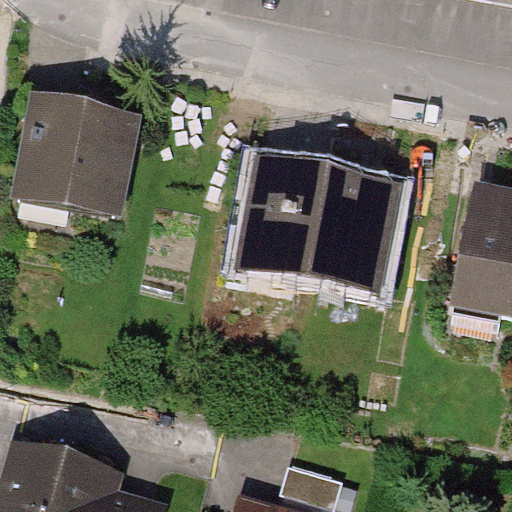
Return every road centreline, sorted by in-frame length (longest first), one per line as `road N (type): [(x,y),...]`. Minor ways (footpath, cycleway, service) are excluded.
road 1 (residential): [(43,0),(124,28),(511,105)]
road 2 (residential): [(0,407),(188,453)]
